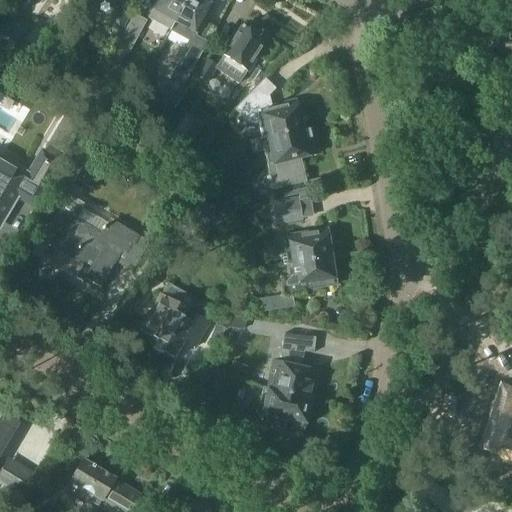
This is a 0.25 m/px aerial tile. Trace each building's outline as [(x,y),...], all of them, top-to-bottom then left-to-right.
[(170,29),(186,0),(156,0),(147,16),(170,29)] [(210,3),(204,0),(186,0),(170,29),(191,41),(189,45),(201,52),(206,43),(194,36),(203,21),(200,19),(210,3)] [(107,28),(120,35),(129,18),(116,11),(107,28)] [(116,48),(116,49),(126,54),(128,55),(146,21),(134,15),(116,48)] [(219,61),(220,62),(217,66),(206,60),(196,76),(207,83),(215,70),(239,85),(248,72),(271,36),(254,25),(250,30),(242,25),(222,55),(222,56),(219,61)] [(183,83),(201,52),(189,45),(171,76),(174,78),(162,99),(173,106),(185,84),(183,83)] [(106,68),(116,73),(126,54),(116,49),(106,68)] [(267,137),(301,129),(294,100),(292,101),(293,103),(271,108),(268,96),(274,89),(264,79),(234,109),(244,119),(245,120),(246,121),(248,122),(251,123),(253,123),(256,123),(257,123),(261,138),(267,137)] [(301,129),(267,137),(278,187),(304,181),(298,157),(316,153),(310,130),(301,132),(301,129)] [(0,223),(2,220),(17,195),(34,205),(59,160),(42,150),(28,174),(0,157),(0,223)] [(57,229),(48,244),(81,264),(84,257),(93,262),(84,277),(100,286),(114,261),(130,270),(145,246),(155,252),(166,232),(150,223),(142,237),(112,220),(107,228),(102,225),(98,232),(75,218),(80,209),(64,199),(49,224),(57,229)] [(296,199),(271,203),(275,223),(299,219),(296,199)] [(281,253),(283,265),(285,264),(328,258),(324,231),(281,238),(283,252),(281,253)] [(241,273),(256,270),(253,255),(238,257),(241,273)] [(332,285),(328,258),(285,264),(287,278),(277,279),(280,297),(256,300),(258,312),(291,307),(289,295),(302,294),(301,290),(332,285)] [(174,358),(183,342),(196,349),(211,322),(190,311),(196,300),(168,284),(140,331),(154,339),(150,344),(153,346),(152,348),(161,353),(162,351),(174,358)] [(230,329),(243,330),(248,317),(232,315),(230,329)] [(216,325),(208,345),(217,349),(226,329),(216,325)] [(272,362),(267,388),(311,398),(317,370),(304,367),(300,367),(302,359),(296,358),(298,350),(304,352),(313,353),(315,338),(284,334),(283,350),(274,354),(272,362)] [(210,367),(201,390),(216,396),(225,373),(210,367)] [(511,385),(501,382),(478,449),(500,456),(498,461),(511,466),(511,385)] [(261,396),(257,413),(306,423),(311,398),(267,388),(263,387),(261,396)] [(220,431),(221,429),(226,421),(212,413),(208,421),(207,424),(220,431)] [(0,445),(14,422),(0,414),(0,445)] [(111,479),(112,478),(81,460),(69,481),(100,499),(101,498),(124,511),(127,511),(138,495),(111,479)]
